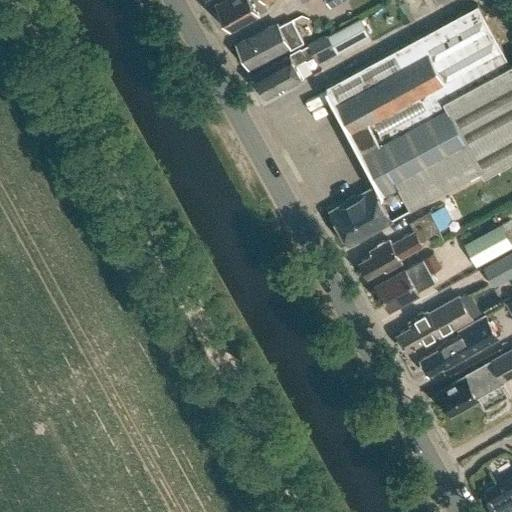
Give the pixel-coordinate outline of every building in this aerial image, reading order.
[(261,7),(266,4),(264,0),(326,0),(330,7),(343,0),(223,0),(214,5),(218,12),(221,11),(231,29),(259,13),(263,11),(261,7)] [(478,4),(326,86),(383,192),(397,184),(409,205),(480,167),(484,173),(511,158),(511,61),(510,63),(478,4)] [(362,16),(346,25),(355,42),(372,33),(362,16)] [(237,43),(249,67),(289,46),(291,48),(304,42),(292,19),(279,25),(278,22),(237,43)] [(252,74),(264,98),(287,85),(288,87),(304,79),(296,64),(306,59),(306,60),(314,56),(318,63),(338,52),(328,34),(301,49),(301,48),(252,74)] [(331,210),(335,217),(334,223),(340,234),(345,235),(350,243),(391,220),(372,186),(331,210)] [(376,252),(360,260),(368,275),(384,266),(386,270),(402,261),(400,258),(423,245),(421,240),(440,229),(430,211),(410,222),(415,231),(392,243),(390,239),(373,248),(376,252)] [(511,242),(501,222),(464,243),(477,265),(511,245),(511,242)] [(511,251),(483,267),(494,286),(511,275),(511,251)] [(377,284),(389,306),(418,290),(435,281),(431,272),(441,267),(433,252),(423,258),(423,259),(406,268),(405,268),(377,284)] [(398,333),(407,349),(425,338),(426,339),(439,332),(440,335),(472,317),(459,295),(444,303),(445,306),(430,315),(428,310),(414,318),(416,323),(398,333)] [(439,348),(421,358),(429,373),(447,363),(449,365),(473,351),(498,337),(485,314),(457,330),(459,334),(453,337),(438,346),(439,348)] [(511,347),(492,359),(503,380),(511,374),(511,347)] [(441,389),(445,397),(443,398),(451,413),(478,398),(474,391),(495,380),(488,368),(467,379),(465,374),(453,380),(454,382),(441,389)] [(511,475),(484,491),(492,507),(511,496),(511,475)] [(511,511),(511,496),(492,507),(495,511),(511,511)]
